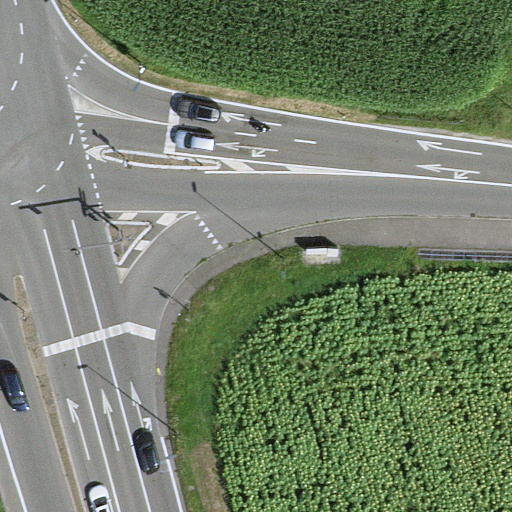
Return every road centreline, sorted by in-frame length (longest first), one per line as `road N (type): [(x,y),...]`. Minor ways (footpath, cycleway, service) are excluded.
road 1 (tertiary): [(405,180),(46,102)]
road 2 (tertiary): [(126,413),(134,330),(164,271),(200,238),(270,198)]
road 3 (primary): [(126,413),(69,188)]
road 4 (primary): [(0,313),(54,511)]
road 5 (tertiary): [(69,188),(270,198)]
road 6 (tertiary): [(270,198),(405,180)]
